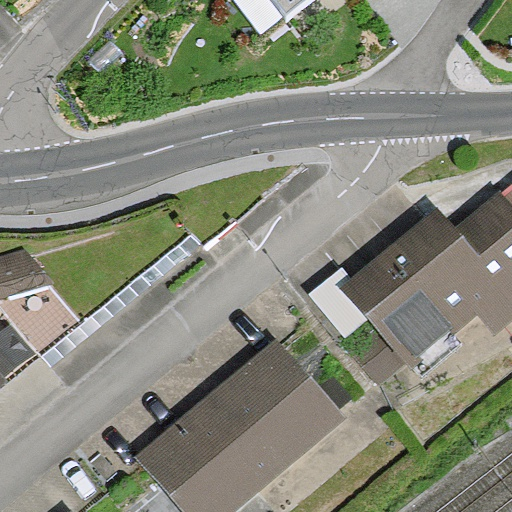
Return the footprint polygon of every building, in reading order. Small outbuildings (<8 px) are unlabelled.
[(321,0),(267,0),(287,26),(321,0)] [(454,263),(421,223),(322,303),(387,382),(453,329),(470,350),(511,316),(511,245),(498,228),(454,263)] [(0,264),(0,301),(35,292),(10,261),(0,264)] [(0,383),(20,367),(0,343),(0,383)] [(150,511),(226,511),(320,431),(252,353),(115,472),(150,511)]
